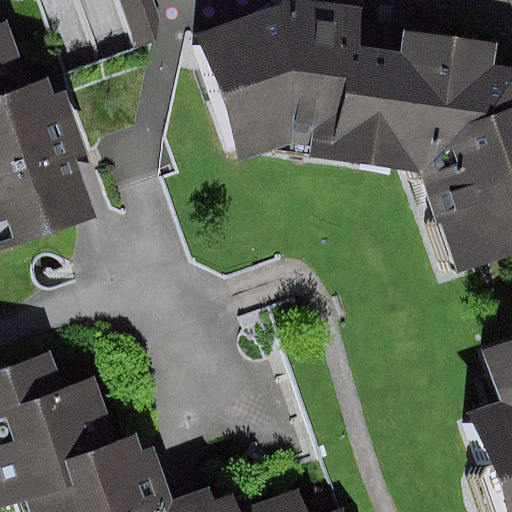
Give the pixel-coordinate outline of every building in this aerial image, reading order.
[(164,0),(132,0),(147,43),(161,38),(170,15),(164,0)] [(235,164),(306,140),(304,153),(422,171),(456,268),(511,248),(511,64),(488,61),(491,41),(400,27),(396,53),(355,46),(362,2),(348,0),(279,0),(280,2),(190,32),(235,164)] [(0,87),(28,78),(6,13),(0,15),(0,87)] [(0,252),(96,221),(75,157),(87,153),(65,86),(49,92),(43,73),(28,78),(0,87),(0,252)] [(496,511),(511,511),(511,337),(480,349),(499,402),(462,415),(496,511)] [(49,353),(0,368),(0,511),(28,502),(68,489),(57,456),(115,436),(94,372),(60,383),(49,353)] [(68,489),(28,502),(30,511),(237,511),(236,506),(230,489),(209,496),(206,485),(170,497),(153,445),(137,450),(131,431),(115,436),(57,456),(68,489)] [(351,511),(348,500),(311,511),(309,511),(301,485),(236,506),(237,511),(351,511)]
